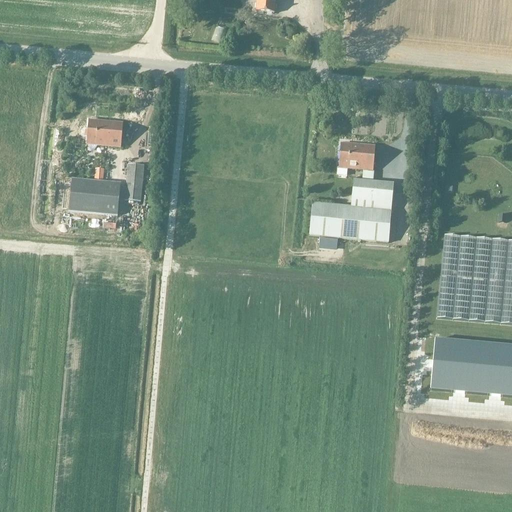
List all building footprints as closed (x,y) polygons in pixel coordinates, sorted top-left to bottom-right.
[(258,0),(257,13),(275,15),(275,0),(258,0)] [(87,145),(122,148),(124,123),(90,121),(87,145)] [(374,172),(376,147),(342,144),(340,169),(363,171),(363,182),(354,181),(351,207),(313,204),(310,237),(389,244),(394,185),(372,183),(373,172),(374,172)] [(128,166),(125,201),(142,203),(145,167),(128,166)] [(72,180),(69,213),(118,217),(121,185),(103,183),(104,170),(95,169),(94,182),(72,180)] [(511,242),(444,236),(437,319),(511,325),(511,242)] [(511,398),(511,348),(434,341),(430,391),(511,398)]
